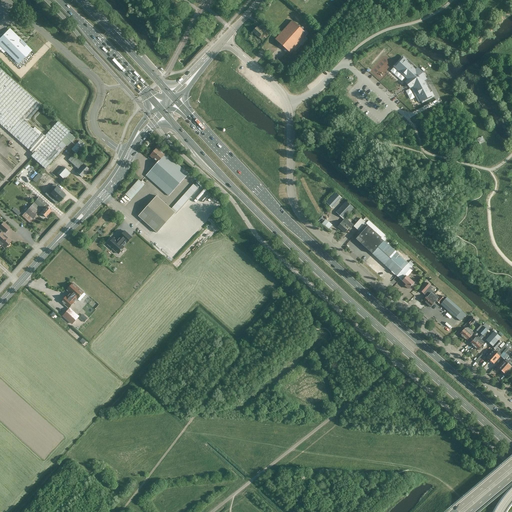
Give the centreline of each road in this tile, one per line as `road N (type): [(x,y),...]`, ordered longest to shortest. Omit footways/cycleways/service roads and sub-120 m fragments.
road 1 (trunk): [(163,113),(268,224),(511,447)]
road 2 (trunk): [(511,425),(281,214),(175,100)]
road 3 (unclassified): [(511,406),(298,216),(286,103)]
road 4 (unknown): [(311,316),(336,426),(224,511)]
road 5 (residential): [(129,153),(96,130),(97,81),(5,0)]
road 6 (tertiary): [(0,304),(129,153)]
road 7 (trunk): [(58,0),(157,105)]
road 8 (trunk): [(169,93),(81,0)]
road 9 (unknown): [(446,0),(367,35),(344,61)]
